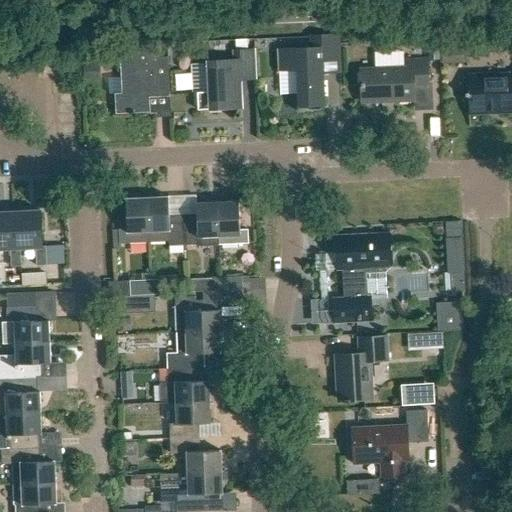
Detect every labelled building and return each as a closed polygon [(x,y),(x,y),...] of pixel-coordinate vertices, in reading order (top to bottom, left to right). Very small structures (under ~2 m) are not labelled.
[(310,49),(277,50),(278,72),(297,72),(298,108),(325,107),(324,74),(341,74),(340,36),(309,37),(310,49)] [(120,46),(122,94),(116,94),(117,115),(150,113),(149,98),(171,97),(169,57),(161,57),(160,44),(120,46)] [(234,62),(208,63),(209,93),(197,93),(198,112),(242,110),(241,81),(256,81),(255,51),(233,52),(234,62)] [(414,88),(429,87),(428,60),(408,62),(408,69),(361,72),(363,102),(382,101),(383,104),(415,102),(414,88)] [(511,73),(469,75),(470,115),(511,113),(511,73)] [(185,245),(183,215),(170,216),(169,196),(147,197),(150,243),(171,242),(171,246),(185,245)] [(121,244),(150,243),(147,197),(127,197),(128,229),(120,230),(121,244)] [(185,245),(199,245),(199,247),(220,246),(220,245),(218,201),(197,202),(198,214),(183,215),(185,245)] [(250,229),(241,230),(240,201),(218,201),(220,245),(250,243),(250,229)] [(41,211),(17,212),(18,249),(22,249),(37,248),(38,265),(47,265),(46,246),(43,246),(41,211)] [(17,212),(0,212),(0,250),(12,249),(12,267),(23,266),(22,249),(18,249),(17,212)] [(448,226),(447,264),(461,264),(462,226),(448,226)] [(346,298),(333,299),(335,324),(374,322),(372,297),(367,297),(366,268),(393,267),(391,233),(336,236),(338,270),(344,270),(346,298)] [(46,273),(23,275),(24,285),(47,284),(46,273)] [(244,290),(244,275),(213,277),(213,278),(214,292),(244,290)] [(188,293),(214,292),(213,278),(188,279),(188,293)] [(160,279),(128,281),(129,296),(161,294),(160,279)] [(178,334),(222,332),(221,311),(220,311),(220,306),(245,305),(244,290),(214,292),(188,293),(176,293),(178,334)] [(435,304),(436,328),(453,327),(452,303),(435,304)] [(38,306),(8,307),(8,324),(2,324),(3,345),(16,345),(16,343),(51,342),(51,320),(38,321),(38,306)] [(168,369),(197,368),(197,354),(223,353),(222,332),(178,334),(178,353),(168,353),(168,369)] [(359,338),(360,354),(336,356),(338,403),(349,403),(349,401),(372,400),(371,362),(388,361),(387,337),(359,338)] [(0,379),(28,378),(39,377),(39,363),(52,363),(51,342),(16,343),(16,345),(16,355),(0,355),(0,379)] [(177,404),(211,402),(210,382),(198,382),(197,368),(168,369),(169,384),(161,384),(162,404),(177,403),(177,404)] [(6,414),(41,412),(41,391),(29,392),(28,378),(0,379),(0,394),(6,394),(6,414)] [(399,385),(400,404),(432,402),(431,382),(399,385)] [(177,404),(178,424),(171,424),(171,439),(200,438),(199,424),(212,424),(211,402),(177,404)] [(406,425),(351,428),(353,466),(382,464),(382,478),(408,477),(407,462),(410,462),(409,444),(429,443),(427,410),(406,411),(406,425)] [(1,449),(31,448),(31,434),(42,434),(41,412),(6,414),(7,424),(0,423),(0,448),(1,449)] [(200,438),(171,439),(172,454),(187,453),(188,474),(223,473),(222,451),(201,451),(200,438)] [(31,448),(1,449),(2,464),(21,463),(22,484),(56,483),(55,461),(32,462),(31,448)] [(223,473),(188,474),(181,474),(182,495),(177,496),(178,511),(216,511),(220,511),(219,494),(224,493),(223,473)] [(56,483),(22,484),(23,504),(16,504),(16,511),(45,511),(45,503),(57,503),(56,483)]
